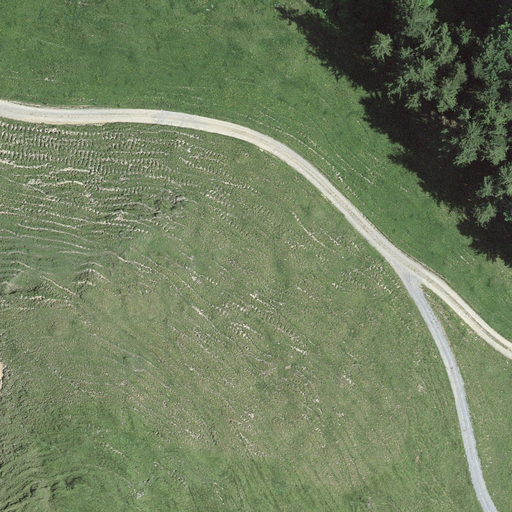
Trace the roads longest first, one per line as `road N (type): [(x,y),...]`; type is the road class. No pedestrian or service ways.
road 1 (track): [(402,264),(301,166),(235,130),(0,108)]
road 2 (track): [(402,264),(457,389),(487,511)]
road 3 (track): [(511,351),(402,264)]
